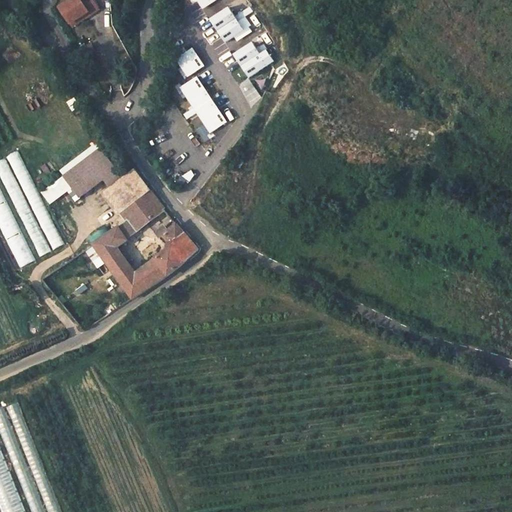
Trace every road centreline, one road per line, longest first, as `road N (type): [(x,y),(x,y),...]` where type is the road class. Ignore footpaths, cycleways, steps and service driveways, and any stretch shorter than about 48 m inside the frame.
road 1 (unclassified): [(214,237),(385,322),(511,368)]
road 2 (track): [(386,115),(336,61),(297,62),(258,152),(252,218),(240,249)]
road 3 (unclassified): [(0,374),(78,339),(204,254),(214,237)]
road 4 (unknown): [(215,31),(196,116),(178,126),(155,124),(139,99)]
road 5 (unclassified): [(116,117),(151,177),(214,237)]
road 6 (unclassified): [(20,10),(116,117)]
road 7 (unclassified): [(116,117),(139,99),(146,79),(153,0)]
